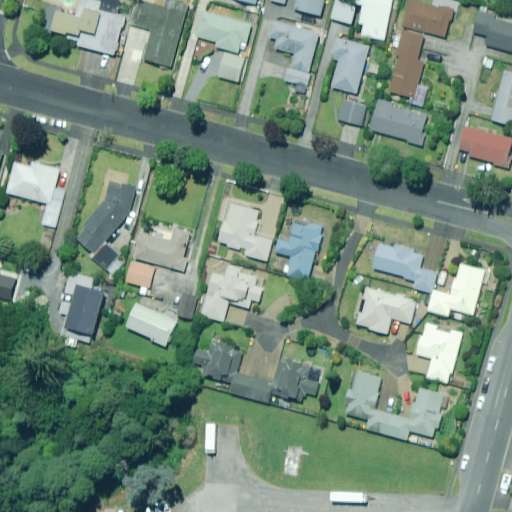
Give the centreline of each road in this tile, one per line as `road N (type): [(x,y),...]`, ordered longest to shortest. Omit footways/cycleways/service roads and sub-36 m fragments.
road 1 (residential): [(367,181),(0,82)]
road 2 (residential): [(511,220),(367,181)]
road 3 (unclassified): [(511,368),(473,511)]
road 4 (residential): [(367,181),(328,313)]
